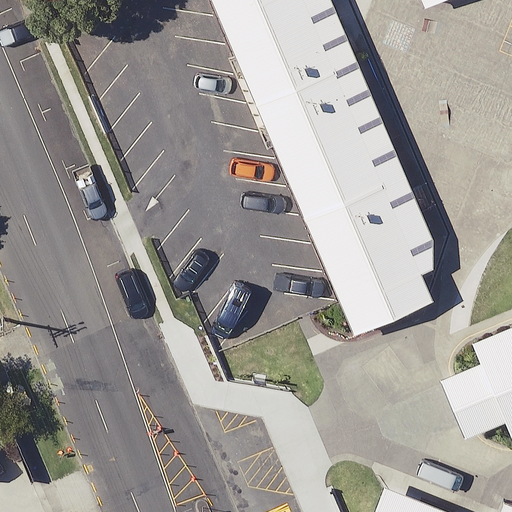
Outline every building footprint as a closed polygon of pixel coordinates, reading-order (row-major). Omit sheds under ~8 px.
[(135,0),(87,0),(95,17),(135,0)] [(403,253),(294,0),(235,0),(171,28),(313,361),(409,320),(384,262),(403,253)] [(487,0),(368,0),(387,42),(487,0)] [(511,180),(457,156),(405,270),(473,303),(472,322),(440,325),(415,341),(403,371),(409,391),(426,411),(457,415),(481,406),(511,396),(511,392),(511,180)] [(361,511),(339,503),(334,511),(461,511),(443,504),(439,511),(361,511)]
